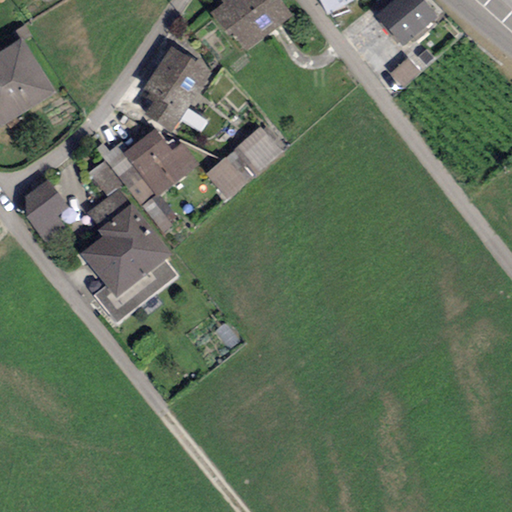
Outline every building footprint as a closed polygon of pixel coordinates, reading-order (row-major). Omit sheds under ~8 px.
[(224,3),(210,14),(229,38),(234,34),(247,51),(292,16),(279,0),(223,0),(222,1),(224,3)] [(318,0),(327,16),(355,0),(318,0)] [(436,17),(420,0),(393,0),(375,17),(402,47),(436,17)] [(22,39),(0,52),(0,126),(55,92),(22,39)] [(210,73),(170,47),(139,95),(153,103),(145,116),(171,133),(210,73)] [(403,88),(420,72),(407,58),(390,74),(403,88)] [(283,153),(260,127),(205,175),(228,201),(283,153)] [(199,164),(181,143),(171,151),(154,130),(124,153),(157,197),(199,164)] [(104,161),(88,173),(106,197),(122,184),(104,161)] [(70,208),(48,182),(25,198),(27,217),(47,243),(66,227),(57,216),(70,208)] [(120,188),(87,214),(100,230),(97,232),(102,238),(80,255),(105,287),(93,296),(116,324),(177,276),(165,260),(172,255),(120,188)]
